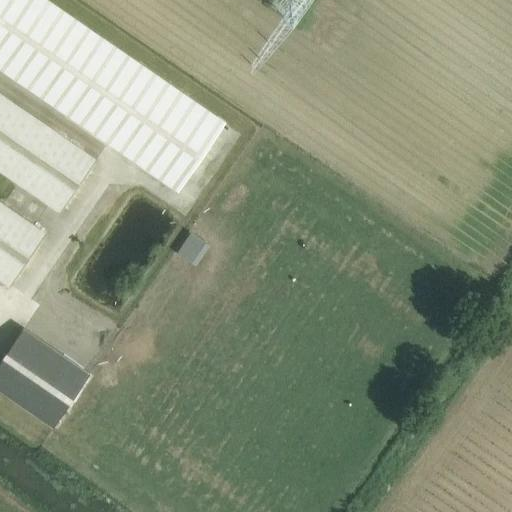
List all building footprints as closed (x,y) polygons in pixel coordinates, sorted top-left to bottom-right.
[(224,123),(45,0),(0,0),(0,67),(178,190),(224,123)] [(0,171),(60,213),(97,159),(0,92),(0,171)] [(46,233),(0,201),(0,280),(9,287),(46,233)] [(194,230),(182,252),(199,262),(211,240),(194,230)] [(127,349),(147,316),(137,309),(117,343),(127,349)] [(0,386),(61,428),(99,372),(32,326),(0,372),(0,386)]
